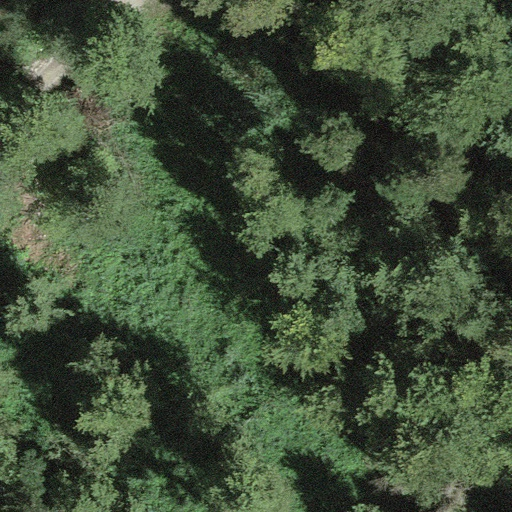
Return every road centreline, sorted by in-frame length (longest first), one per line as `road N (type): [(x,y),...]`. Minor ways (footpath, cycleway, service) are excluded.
road 1 (track): [(511,267),(325,39),(254,0)]
road 2 (track): [(106,0),(0,120)]
